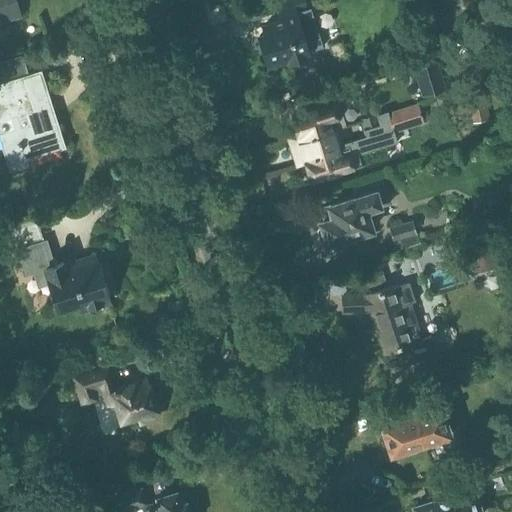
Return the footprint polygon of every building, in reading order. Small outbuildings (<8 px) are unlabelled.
[(0,0),(0,20),(20,15),(15,0),(0,0)] [(266,33),(258,35),(268,65),(285,59),(289,70),(309,64),(307,58),(309,58),(308,54),(310,54),(310,52),(322,48),(310,11),(308,11),(304,0),(276,0),(277,1),(275,2),(281,20),(263,25),(266,33)] [(444,0),(474,10),(477,0),(444,0)] [(25,56),(0,64),(0,140),(9,171),(29,165),(26,158),(63,146),(40,71),(31,74),(25,56)] [(415,69),(423,98),(447,91),(439,62),(415,69)] [(467,97),(473,123),(491,119),(485,92),(467,97)] [(291,116),(297,134),(299,139),(315,134),(316,136),(336,129),(347,126),(343,115),(338,117),(333,102),(291,116)] [(305,156),(306,161),(312,180),(363,164),(359,153),(397,141),(394,130),(424,121),(418,102),(388,112),(387,110),(376,113),(379,123),(364,128),(366,134),(341,143),(320,149),(321,151),(305,156)] [(379,123),(376,113),(361,118),(364,128),(379,123)] [(297,134),(288,137),(297,164),(306,161),(305,156),(321,151),(320,149),(341,143),(336,129),(316,136),(315,134),(299,139),(297,134)] [(317,230),(320,239),(326,241),(327,244),(375,229),(369,211),(392,204),(384,180),(353,190),(356,197),(321,208),(325,220),(320,221),(321,224),(317,230)] [(470,238),(489,232),(484,214),(464,220),(470,238)] [(398,253),(421,246),(413,220),(389,228),(398,253)] [(38,288),(48,284),(57,313),(79,306),(80,309),(88,307),(89,311),(93,312),(101,310),(104,306),(102,302),(108,300),(95,256),(65,265),(64,261),(54,264),(46,240),(15,249),(23,276),(33,273),(38,288)] [(499,265),(492,245),(468,253),(475,273),(499,265)] [(364,295),(342,296),(343,312),(371,310),(385,352),(386,352),(391,366),(411,360),(412,363),(437,355),(430,335),(423,338),(411,302),(415,301),(408,281),(394,285),(393,286),(364,295)] [(102,392),(107,405),(113,403),(120,423),(137,417),(139,422),(157,416),(145,378),(114,387),(107,368),(73,379),(81,405),(99,400),(97,394),(102,392)] [(386,434),(383,437),(386,444),(389,445),(392,453),(449,434),(441,408),(434,410),(431,400),(419,403),(423,414),(408,418),(404,405),(387,411),(391,424),(384,426),(386,434)] [(118,494),(123,511),(124,511),(189,511),(186,502),(179,504),(175,492),(155,498),(156,501),(148,503),(143,486),(118,494)] [(82,492),(85,503),(101,498),(98,487),(82,492)] [(480,511),(473,488),(450,495),(449,491),(436,495),(438,499),(415,506),(416,511),(412,511),(480,511)]
